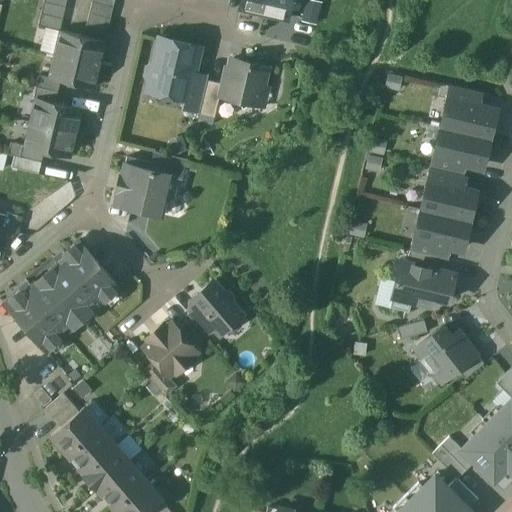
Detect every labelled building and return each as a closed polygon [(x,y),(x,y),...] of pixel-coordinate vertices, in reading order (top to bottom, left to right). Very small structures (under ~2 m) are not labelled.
[(242,0),(241,8),(264,14),(267,0),(242,0)] [(267,0),(264,14),(287,19),(292,0),(267,0)] [(44,2),(41,14),(63,19),(66,7),(44,2)] [(113,8),(92,2),(89,13),(111,19),(113,8)] [(111,19),(89,13),(87,24),(108,30),(111,19)] [(63,19),(41,14),(38,25),(60,31),(63,19)] [(87,24),(86,25),(84,36),(105,41),(108,30),(87,24)] [(84,36),(62,31),(56,54),(100,65),(105,41),(84,36)] [(201,47),(160,38),(153,65),(149,68),(147,76),(149,81),(149,84),(163,88),(168,95),(185,99),(186,99),(192,74),(194,74),(201,47)] [(100,65),(56,54),(50,78),(61,80),(94,88),(100,65)] [(267,68),(232,59),(227,81),(223,81),(222,84),(220,95),(238,100),(243,108),(252,103),(262,98),(261,98),(268,92),(263,86),(264,85),(264,84),(267,68)] [(192,74),(186,99),(185,99),(182,109),(199,113),(207,80),(208,77),(194,74),(192,74)] [(50,78),(39,75),(36,87),(58,92),(61,80),(50,78)] [(207,80),(199,113),(215,117),(220,95),(222,84),(207,80)] [(58,92),(36,87),(34,98),(37,99),(55,103),(58,92)] [(483,95),(449,87),(446,100),(449,101),(449,99),(480,106),(483,95)] [(262,98),(252,103),(265,106),(268,92),(261,98),(262,98)] [(55,103),(37,99),(31,123),(75,133),(81,110),(55,103)] [(480,106),(449,99),(449,101),(442,128),(490,140),(493,124),(490,123),(493,109),(480,106)] [(75,133),(31,123),(26,146),(45,150),(70,156),(75,133)] [(490,140),(442,128),(435,156),(435,157),(466,165),(479,168),(482,154),(486,155),(490,140)] [(169,136),(171,151),(185,150),(183,134),(169,136)] [(26,146),(11,142),(8,154),(42,162),(45,150),(26,146)] [(187,160),(154,152),(151,163),(150,169),(177,176),(177,178),(182,179),(187,160)] [(466,165),(435,157),(435,156),(433,155),(430,168),(464,176),(466,165)] [(177,176),(150,169),(151,163),(127,158),(122,176),(120,176),(117,191),(119,192),(116,204),(133,208),(132,211),(147,215),(148,212),(161,215),(165,200),(172,195),(177,178),(177,176)] [(464,176),(430,168),(426,182),(429,183),(429,181),(465,189),(468,177),(464,176)] [(465,189),(429,181),(429,183),(422,210),(470,222),(474,206),(470,205),(473,191),(465,189)] [(470,222),(422,210),(416,238),(415,240),(451,248),(460,250),(463,237),(467,238),(470,222)] [(18,215),(6,212),(6,216),(1,234),(13,237),(18,215)] [(451,248),(415,240),(416,238),(413,237),(410,251),(436,257),(448,260),(451,248)] [(121,289),(79,240),(56,260),(59,263),(45,275),(80,316),(63,331),(66,335),(121,289)] [(436,257),(410,251),(407,264),(433,270),(436,257)] [(407,264),(401,262),(390,308),(410,312),(413,302),(430,306),(432,297),(450,301),(456,275),(433,270),(407,264)] [(45,275),(32,287),(29,283),(6,303),(47,352),(66,335),(63,331),(80,316),(45,275)] [(228,292),(222,292),(213,281),(191,300),(196,306),(197,305),(216,328),(216,329),(220,334),(242,315),(232,303),(232,297),(228,292)] [(216,328),(197,305),(196,306),(187,314),(207,336),(216,329),(216,328)] [(179,330),(172,322),(144,346),(156,361),(169,376),(175,371),(177,373),(193,359),(191,357),(198,351),(188,341),(192,338),(182,326),(179,330)] [(401,340),(428,333),(425,322),(398,329),(401,340)] [(458,369),(476,355),(458,332),(451,337),(444,327),(413,350),(439,383),(458,369)] [(484,365),(476,355),(458,369),(465,379),(484,365)] [(169,376),(156,361),(143,371),(165,396),(177,386),(169,376)] [(511,398),(511,367),(496,383),(511,398)] [(42,387),(34,394),(44,406),(52,399),(42,387)] [(64,393),(46,408),(54,417),(71,402),(64,393)] [(511,398),(487,424),(511,448),(511,398)] [(71,402),(54,417),(61,426),(79,411),(71,402)] [(61,426),(51,435),(67,453),(100,425),(85,407),(79,411),(61,426)] [(511,448),(487,424),(462,449),(475,462),(501,488),(511,477),(511,448)] [(100,425),(67,453),(82,472),(116,443),(100,425)] [(457,479),(475,462),(462,449),(450,437),(433,454),(457,479)] [(116,443),(82,472),(98,490),(131,461),(116,443)] [(131,461),(98,490),(113,508),(147,480),(131,461)] [(406,496),(422,511),(459,511),(447,499),(454,493),(449,488),(436,475),(423,487),(419,483),(406,496)] [(447,499),(459,511),(466,511),(478,500),(457,479),(449,488),(454,493),(447,499)] [(147,480),(113,508),(116,511),(146,511),(161,500),(163,498),(147,480)] [(422,511),(406,496),(393,508),(396,511),(422,511)] [(161,500),(146,511),(164,511),(168,509),(161,500)]
